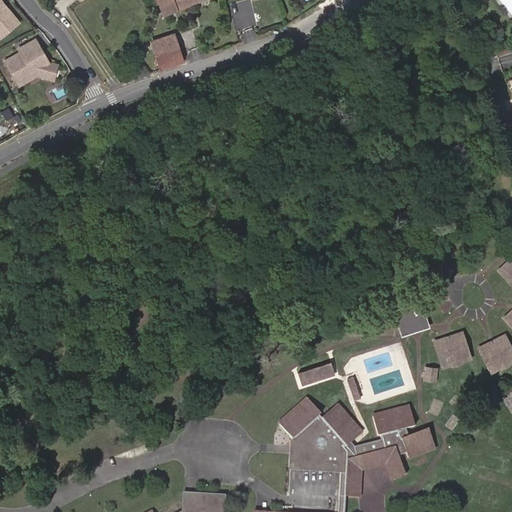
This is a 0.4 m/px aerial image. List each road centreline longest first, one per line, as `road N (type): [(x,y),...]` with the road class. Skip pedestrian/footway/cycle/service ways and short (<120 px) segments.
road 1 (tertiary): [(350,0),(300,34),(99,106)]
road 2 (residential): [(99,106),(75,58),(26,0)]
road 3 (residential): [(511,126),(468,4)]
